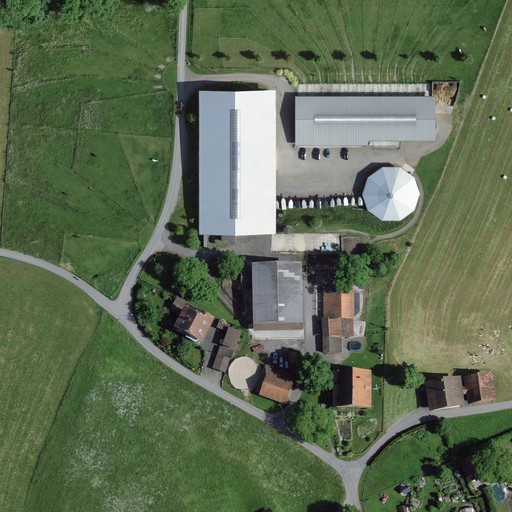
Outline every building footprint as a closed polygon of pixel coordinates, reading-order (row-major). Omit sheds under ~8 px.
[(275,93),(205,94),(206,237),(277,236),(275,93)] [(301,100),(301,140),(438,140),(438,99),(301,100)] [(368,210),(381,222),(399,223),(414,213),(421,196),(417,179),(403,168),(385,167),(370,176),(363,193),(368,210)] [(355,270),(324,268),(319,349),(350,351),(355,270)] [(309,276),(247,272),(243,332),(305,336),(309,276)] [(219,325),(189,310),(180,327),(211,342),(219,325)] [(226,330),(215,372),(229,375),(240,334),(226,330)] [(295,385),(269,369),(258,387),(285,403),(295,385)] [(380,376),(341,373),(338,406),(378,409),(380,376)] [(470,382),(473,404),(498,401),(495,379),(470,382)] [(432,388),(437,412),(467,406),(462,382),(432,388)]
